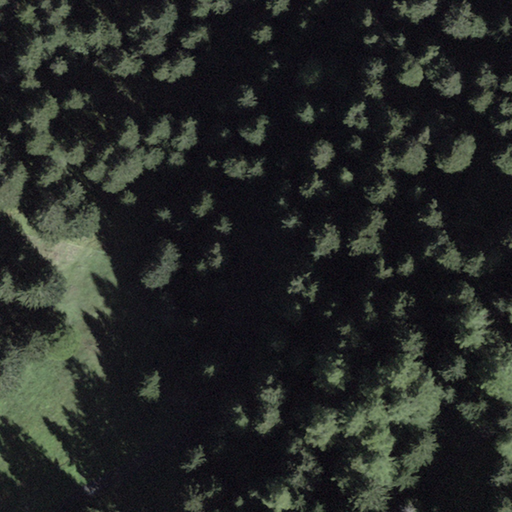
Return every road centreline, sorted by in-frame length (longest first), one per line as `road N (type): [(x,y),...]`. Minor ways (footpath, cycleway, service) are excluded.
road 1 (track): [(63,511),(196,426),(223,395),(250,324),(273,133),(333,0)]
road 2 (track): [(511,425),(477,436),(382,511)]
